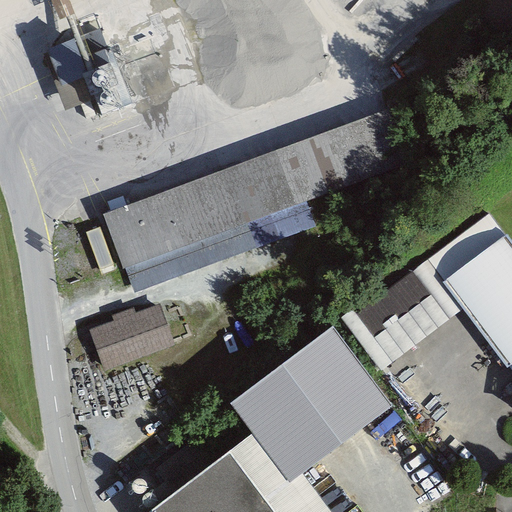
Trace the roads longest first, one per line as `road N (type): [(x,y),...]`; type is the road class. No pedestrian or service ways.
road 1 (residential): [(78,511),(56,423),(25,210),(0,147)]
road 2 (unknown): [(163,0),(186,75),(185,110),(170,133),(139,151),(15,184)]
